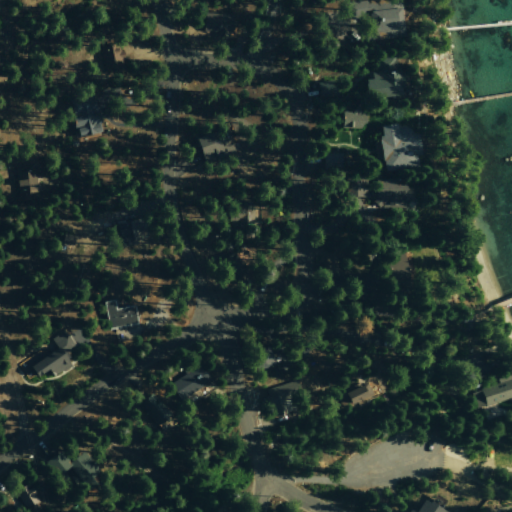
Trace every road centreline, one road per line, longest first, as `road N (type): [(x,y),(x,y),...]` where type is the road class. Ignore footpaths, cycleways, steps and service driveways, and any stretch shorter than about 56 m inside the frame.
road 1 (residential): [(169,59),(252,64),(283,87),(295,117),(300,296),(292,305),(232,312),(211,323)]
road 2 (residential): [(211,323),(167,204),(171,90),(156,0)]
road 3 (residential): [(0,458),(135,362),(211,323)]
road 4 (residential): [(264,477),(211,323)]
